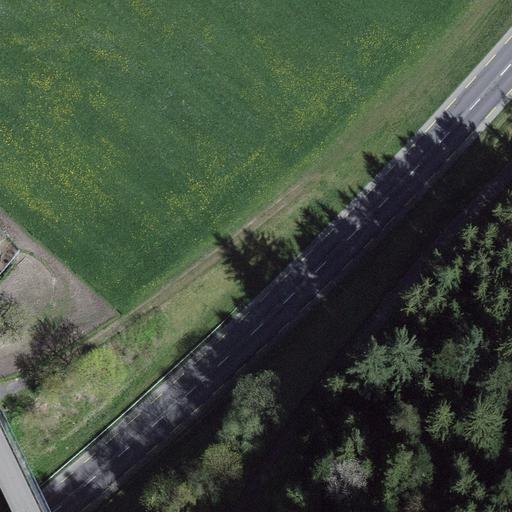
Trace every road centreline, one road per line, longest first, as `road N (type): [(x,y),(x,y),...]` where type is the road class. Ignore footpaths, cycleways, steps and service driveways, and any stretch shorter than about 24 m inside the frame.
road 1 (primary): [(51,511),(251,336),(511,61)]
road 2 (track): [(483,0),(313,174),(100,343),(0,390)]
road 3 (track): [(511,162),(348,350),(239,511)]
